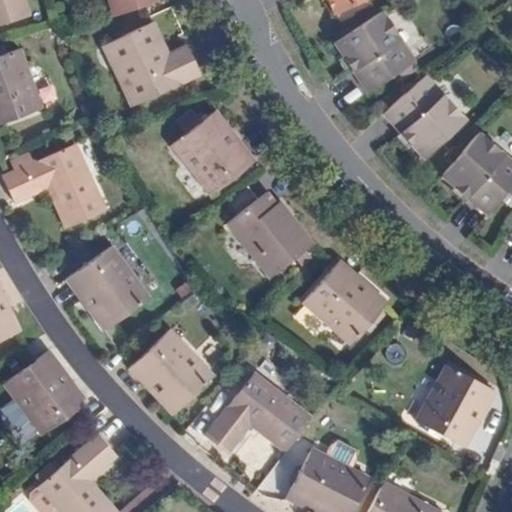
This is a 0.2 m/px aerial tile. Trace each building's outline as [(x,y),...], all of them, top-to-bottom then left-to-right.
[(26,0),(0,0),(0,25),(32,16),(26,0)] [(325,0),(333,15),(335,14),(365,0),(325,0)] [(375,5),(373,0),(365,0),(335,14),(340,22),(375,5)] [(415,63),(381,11),(333,43),(366,94),(415,63)] [(125,75),(117,80),(130,108),(200,75),(186,45),(169,53),(155,23),(111,43),(125,75)] [(102,47),(117,80),(125,75),(111,43),(102,47)] [(0,125),(43,110),(22,49),(0,57),(0,125)] [(467,121),(427,74),(425,75),(381,114),(424,160),(467,121)] [(217,110),(211,114),(235,146),(240,142),(217,110)] [(235,146),(211,114),(172,142),(210,196),(255,164),(240,142),(235,146)] [(511,185),(511,160),(478,132),(441,176),(487,216),(511,185)] [(77,144),(4,177),(15,204),(47,190),(65,228),(106,210),(77,144)] [(316,244),(297,220),(293,224),(278,204),(270,192),(228,224),(269,279),(316,244)] [(293,224),(297,220),(283,201),(278,204),(293,224)] [(65,281),(80,302),(85,298),(107,329),(151,298),(114,245),(65,281)] [(370,286),(372,284),(343,259),(339,264),(367,290),(370,286)] [(390,303),(370,286),(367,290),(339,264),(303,304),(350,347),(382,312),(387,305),(390,303)] [(0,341),(18,334),(1,299),(7,297),(0,281),(0,341)] [(1,299),(18,334),(22,331),(7,297),(1,299)] [(85,298),(80,302),(103,332),(107,329),(85,298)] [(387,305),(382,312),(387,317),(393,310),(387,305)] [(129,369),(147,389),(151,385),(177,412),(215,375),(170,329),(129,369)] [(50,349),(45,352),(68,384),(73,380),(50,349)] [(68,384),(45,352),(3,384),(42,437),(88,402),(73,380),(68,384)] [(467,449),(479,426),(474,424),(492,390),(446,364),(415,420),(467,449)] [(239,393),(255,372),(248,368),(233,389),(239,393)] [(285,454),(314,417),(255,372),(239,393),(204,436),(229,456),(252,428),(285,454)] [(151,385),(147,389),(173,416),(177,412),(151,385)] [(474,424),(479,426),(497,393),(492,390),(474,424)] [(118,511),(94,482),(118,460),(97,436),(57,473),(51,465),(35,479),(41,486),(38,488),(39,489),(58,511),(118,511)] [(334,446),(329,456),(352,467),(356,458),(356,448),(342,441),(334,446)] [(311,507),(320,511),(351,511),(369,477),(352,467),(329,456),(314,448),(286,500),(309,511),(311,507)] [(442,511),(383,480),(367,511),(442,511)] [(58,511),(39,489),(31,496),(30,503),(38,511),(58,511)]
